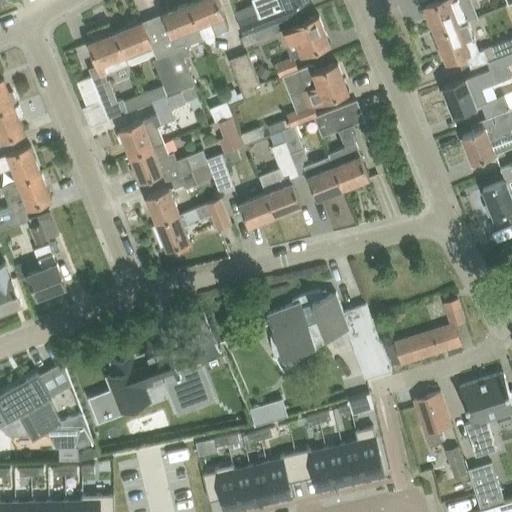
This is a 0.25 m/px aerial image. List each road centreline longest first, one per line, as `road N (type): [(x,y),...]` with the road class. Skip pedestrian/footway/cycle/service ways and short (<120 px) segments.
road 1 (residential): [(137,292),(441,224)]
road 2 (residential): [(137,292),(31,23)]
road 3 (residential): [(441,224),(353,0)]
road 4 (residential): [(377,385),(491,350),(504,324)]
road 5 (residential): [(0,346),(137,292)]
